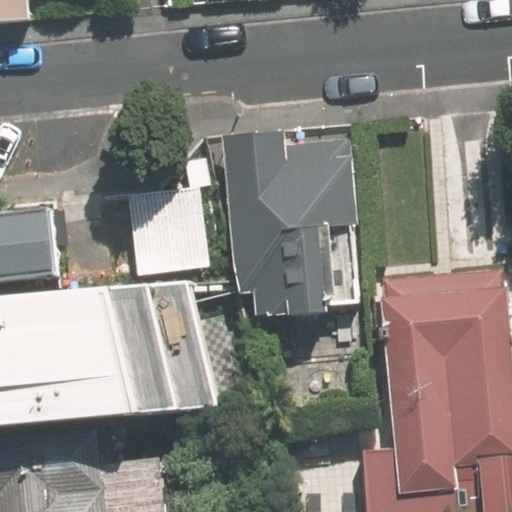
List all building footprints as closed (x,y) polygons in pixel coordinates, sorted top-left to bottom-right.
[(0,0),(0,18),(32,16),(30,0),(0,0)] [(243,306),(375,298),(365,130),(233,138),(243,306)] [(0,215),(0,281),(57,275),(50,210),(0,215)] [(499,511),(511,511),(511,264),(390,271),(399,450),(369,452),(371,494),(372,511),(473,511),(472,474),(483,474),(485,511),(499,511)] [(164,287),(0,304),(0,424),(175,406),(164,287)] [(102,425),(0,435),(0,496),(2,496),(3,511),(172,511),(167,457),(106,463),(102,425)]
